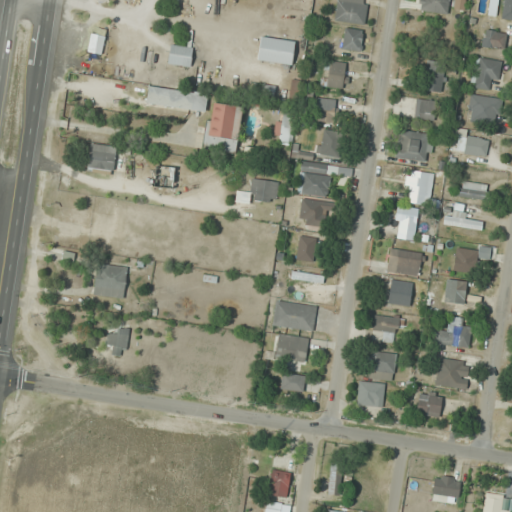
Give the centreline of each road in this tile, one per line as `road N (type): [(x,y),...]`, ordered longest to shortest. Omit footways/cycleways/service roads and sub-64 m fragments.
road 1 (tertiary): [(0,380),(511,461)]
road 2 (residential): [(327,432),(397,0)]
road 3 (primary): [(0,329),(51,0)]
road 4 (residential): [(479,456),(511,261)]
